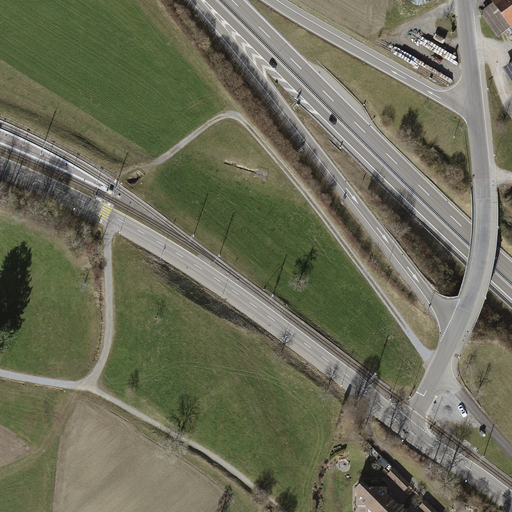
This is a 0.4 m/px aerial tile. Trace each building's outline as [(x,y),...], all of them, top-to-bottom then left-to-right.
[(508,26),(511,30),(511,0),(492,0),(494,2),(481,12),(497,34),(508,26)] [(511,60),(500,67),(511,86),(511,60)] [(411,485),(394,468),(388,475),(405,492),(411,485)] [(370,489),(364,482),(356,489),(356,507),(365,506),(370,511),(405,511),(405,505),(398,505),(387,494),(387,488),(370,489)] [(437,511),(426,501),(419,507),(424,511),(437,511)]
